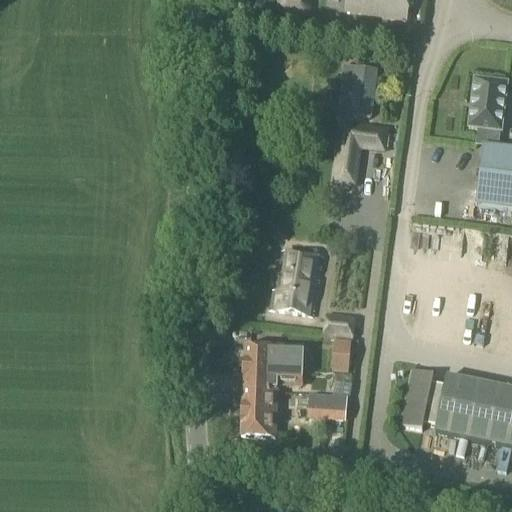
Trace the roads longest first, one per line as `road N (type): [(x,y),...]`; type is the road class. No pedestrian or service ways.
road 1 (tertiary): [(192,479),(181,159),(190,0)]
road 2 (unclassified): [(461,8),(421,74),(387,345)]
road 3 (residential): [(363,511),(192,479)]
